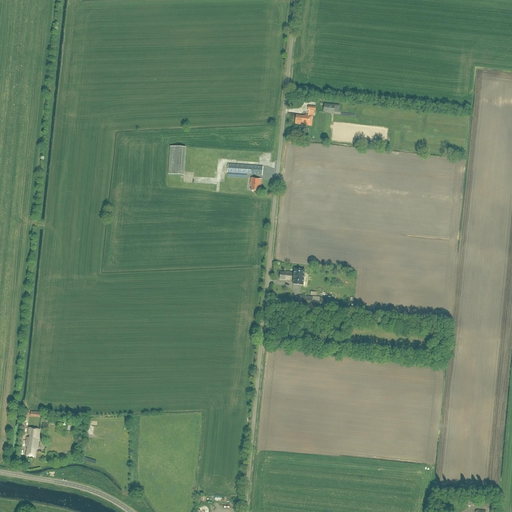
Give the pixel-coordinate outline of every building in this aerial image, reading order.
[(313,115),(305,115),(305,117),(296,116),(295,123),(301,123),(301,125),(312,126),(313,115)] [(186,149),(171,148),(169,176),(184,177),(186,149)] [(246,160),(260,160),(260,151),(242,152),(243,156),(246,156),(246,160)] [(228,165),(227,173),(262,176),(263,167),(228,165)] [(261,187),(261,179),(251,178),(250,187),(251,187),(251,191),(258,192),(258,186),(261,187)] [(304,270),(295,269),(293,284),(303,285),(304,270)] [(333,309),(334,299),(299,295),(298,305),(333,309)] [(40,430),(39,430),(29,428),(28,428),(27,435),(30,436),(29,439),(27,438),(26,447),(27,447),(26,457),(35,457),(36,450),(37,450),(40,430)]
